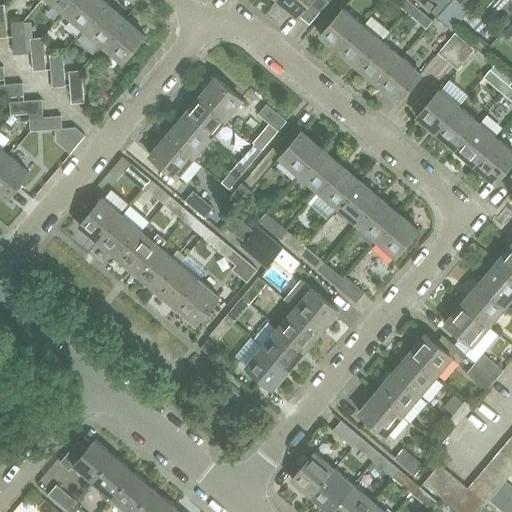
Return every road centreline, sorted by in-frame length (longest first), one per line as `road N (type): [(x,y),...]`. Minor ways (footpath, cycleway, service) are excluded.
road 1 (residential): [(209,23),(224,7),(469,215),(235,497)]
road 2 (residential): [(0,267),(209,23)]
road 3 (unclassified): [(235,497),(97,382)]
road 4 (residential): [(0,499),(97,382)]
road 5 (unclassified): [(97,382),(0,309)]
